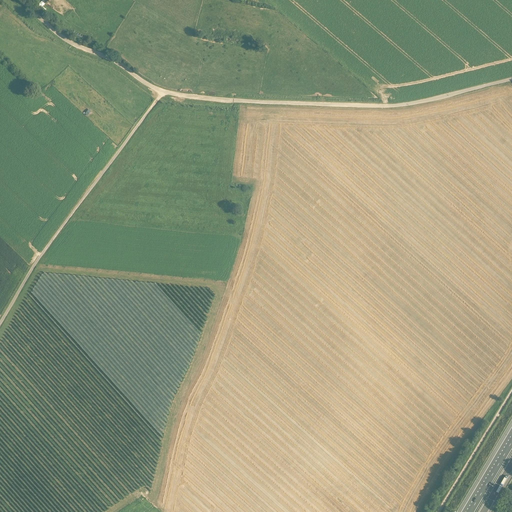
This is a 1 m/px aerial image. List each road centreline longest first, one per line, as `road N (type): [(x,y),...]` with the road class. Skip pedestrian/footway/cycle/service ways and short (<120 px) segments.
road 1 (unclassified): [(162,91),(394,105),(511,78)]
road 2 (residential): [(0,323),(162,91)]
road 3 (unclassified): [(18,0),(64,39),(162,91)]
road 4 (track): [(511,391),(438,511)]
